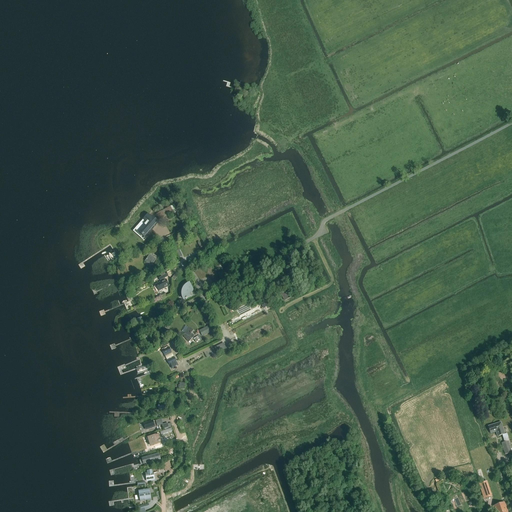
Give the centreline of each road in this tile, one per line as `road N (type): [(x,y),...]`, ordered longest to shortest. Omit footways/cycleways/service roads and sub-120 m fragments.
road 1 (unclassified): [(511,123),(328,217),(313,238),(202,293)]
road 2 (track): [(164,511),(163,482),(183,455),(172,406),(189,393),(189,375)]
